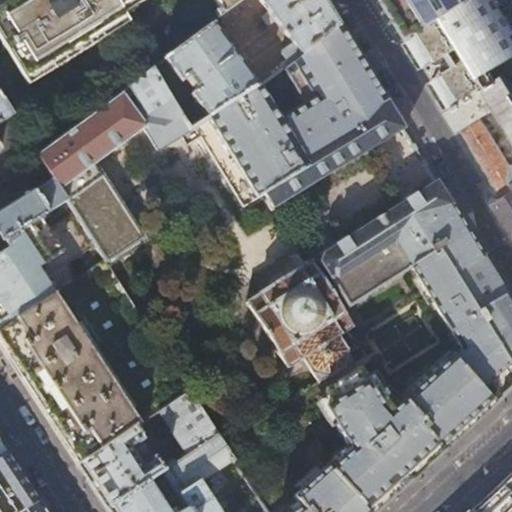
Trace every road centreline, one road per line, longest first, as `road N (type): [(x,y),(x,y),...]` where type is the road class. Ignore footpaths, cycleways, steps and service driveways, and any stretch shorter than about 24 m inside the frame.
road 1 (residential): [(511,266),(347,0)]
road 2 (residential): [(0,396),(75,511)]
road 3 (residential): [(511,428),(421,511)]
